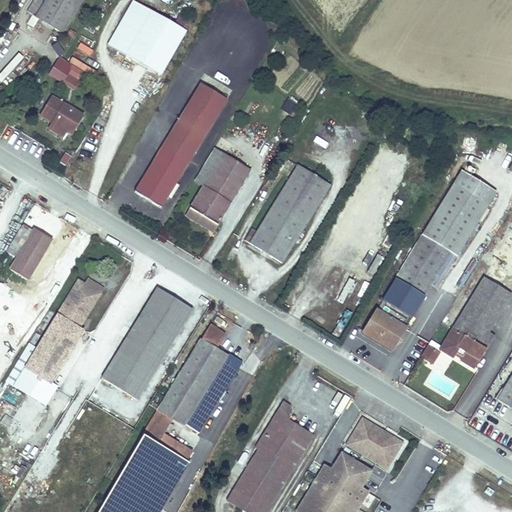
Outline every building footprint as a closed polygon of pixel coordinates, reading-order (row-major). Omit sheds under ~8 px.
[(33,0),(25,13),(62,36),(83,0),(33,0)] [(117,53),(159,78),(186,34),(184,33),(172,26),(132,2),(118,25),(129,32),(117,53)] [(172,26),(184,33),(191,20),(180,13),(172,26)] [(105,47),(117,53),(129,32),(118,25),(105,47)] [(0,76),(0,81),(4,85),(24,59),(17,54),(0,76)] [(84,72),(59,57),(48,75),(74,90),(80,81),(79,80),(84,72)] [(228,99),(201,82),(134,192),(162,209),(228,99)] [(50,123),(46,129),(61,138),(65,131),(71,135),(80,120),(74,116),(75,113),(49,97),(38,116),(50,123)] [(287,98),(280,111),(292,117),(298,103),(287,98)] [(199,172),(206,177),(221,153),(211,146),(205,156),(208,158),(199,172)] [(190,206),(218,222),(250,168),(223,151),(190,206)] [(67,167),(72,157),(63,153),(59,163),(67,167)] [(328,189),(295,168),(247,245),(280,266),(328,189)] [(495,195),(459,173),(380,302),(411,321),(430,290),(435,293),(495,195)] [(186,213),(213,230),(218,222),(190,206),(186,213)] [(9,269),(29,281),(53,240),(33,228),(9,269)] [(374,275),(381,258),(374,255),(367,273),(374,275)] [(101,294),(104,289),(88,278),(84,284),(101,294)] [(494,339),(488,335),(511,297),(482,279),(437,352),(473,373),(494,339)] [(84,284),(78,280),(62,306),(85,320),(101,294),(84,284)] [(364,299),(369,284),(362,281),(357,296),(364,299)] [(99,380),(135,402),(191,311),(155,289),(99,380)] [(62,306),(57,314),(80,328),(85,320),(62,306)] [(343,330),(350,313),(343,311),(337,328),(343,330)] [(406,331),(375,312),(359,337),(390,356),(406,331)] [(36,348),(24,368),(52,384),(52,383),(85,331),(80,328),(57,314),(36,348)] [(226,333),(210,324),(201,339),(200,338),(141,435),(157,445),(164,434),(172,420),(184,427),(185,426),(228,355),(217,348),(226,333)] [(58,387),(52,383),(52,384),(24,368),(36,348),(29,343),(5,382),(46,406),(58,387)] [(431,367),(439,353),(428,347),(420,360),(431,367)] [(228,355),(185,426),(199,434),(242,363),(229,354),(228,355)] [(511,375),(495,403),(511,413),(511,375)] [(224,502),(240,511),(267,511),(312,438),(286,422),(291,413),(288,408),(281,403),(253,450),(255,451),(224,502)] [(360,420),(344,447),(385,472),(402,445),(385,435),(383,438),(374,433),(376,429),(360,420)] [(385,435),(376,429),(374,433),(383,438),(385,435)] [(175,455),(182,444),(164,434),(157,445),(175,455)] [(157,445),(141,435),(96,511),(160,511),(189,463),(187,462),(175,455),(157,445)] [(187,462),(193,451),(182,444),(175,455),(187,462)] [(371,474),(339,455),(329,472),(321,467),(294,511),(357,511),(368,495),(360,491),(371,474)]
